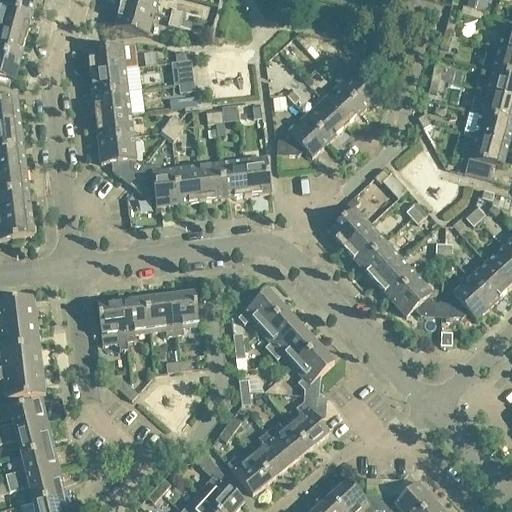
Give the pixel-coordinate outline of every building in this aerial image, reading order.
[(0,0),(0,7),(32,16),(35,0),(0,0)] [(154,15),(157,0),(120,0),(119,6),(154,15)] [(147,38),(154,15),(119,6),(113,29),(147,38)] [(0,31),(26,38),(32,16),(0,7),(0,31)] [(471,19),(473,11),(459,7),(457,15),(471,19)] [(183,23),(185,15),(171,11),(169,19),(183,23)] [(485,22),(487,14),(473,11),(471,19),(485,22)] [(181,31),(183,23),(169,19),(167,27),(181,31)] [(451,39),(455,27),(447,25),(444,36),(451,39)] [(511,54),(511,29),(503,27),(497,50),(511,54)] [(0,54),(20,60),(26,38),(0,31),(0,54)] [(460,41),(451,39),(444,36),(440,49),(448,52),(449,49),(457,52),(460,41)] [(124,71),(121,47),(86,51),(89,75),(124,71)] [(511,54),(497,50),(487,48),(481,70),(511,77),(511,54)] [(20,60),(0,54),(0,79),(14,83),(20,60)] [(189,63),(188,54),(174,56),(175,64),(189,63)] [(333,70),(324,59),(318,65),(327,76),(333,70)] [(327,76),(318,65),(311,71),(321,81),(327,76)] [(440,82),(443,71),(435,69),(432,80),(440,82)] [(511,101),(511,77),(481,70),(475,92),(511,101)] [(127,93),(124,71),(89,75),(91,98),(127,93)] [(380,97),(356,71),(338,87),(362,113),(380,97)] [(192,85),(191,77),(177,79),(178,87),(192,85)] [(436,96),(440,82),(432,80),(428,93),(436,96)] [(193,93),(192,85),(178,87),(179,95),(193,93)] [(362,113),(338,87),(321,103),(345,129),(362,113)] [(300,101),(290,90),(284,96),(293,107),(300,101)] [(511,124),(511,101),(475,92),(469,114),(480,117),(511,124)] [(129,116),(127,93),(91,98),(94,120),(129,116)] [(194,99),(168,102),(169,111),(185,109),(195,108),(194,99)] [(284,99),(272,100),(273,112),(285,111),(284,99)] [(0,126),(19,124),(16,101),(0,102),(0,126)] [(345,129),(321,103),(304,118),(329,144),(345,129)] [(261,120),(259,106),(251,107),(253,121),(261,120)] [(225,138),(223,125),(221,111),(214,112),(215,126),(217,139),(225,138)] [(215,126),(214,112),(205,113),(207,127),(215,126)] [(430,127),(423,114),(416,118),(423,131),(430,127)] [(132,139),(129,116),(94,120),(97,143),(132,139)] [(508,148),(511,132),(511,124),(480,117),(474,139),(508,148)] [(165,140),(178,123),(172,118),(158,135),(165,140)] [(329,144),(304,118),(287,134),(291,138),(284,144),(276,143),(276,158),(297,159),(304,152),(311,160),(329,144)] [(185,128),(178,123),(165,140),(171,145),(185,128)] [(0,149),(22,147),(19,124),(0,126),(0,149)] [(137,176),(144,168),(135,162),(132,139),(97,143),(100,167),(111,165),(112,175),(128,187),(137,176)] [(502,171),(508,148),(474,139),(464,177),(490,183),(494,168),(502,171)] [(0,172),(24,169),(22,147),(0,149),(0,172)] [(270,196),(266,160),(242,163),(247,198),(270,196)] [(247,198),(242,163),(220,166),(224,201),(247,198)] [(224,201),(220,166),(197,169),(201,204),(224,201)] [(0,195),(27,192),(24,169),(0,172),(0,195)] [(201,204),(197,169),(174,172),(179,207),(201,204)] [(379,186),(390,176),(384,170),(374,180),(379,186)] [(179,207),(174,172),(151,174),(152,180),(143,181),(137,176),(128,187),(144,200),(154,199),(155,210),(179,207)] [(0,218),(30,215),(27,192),(0,195),(0,218)] [(491,204),(493,196),(493,195),(480,192),(477,200),(491,204)] [(411,221),(421,211),(416,205),(405,214),(411,221)] [(484,218),(475,207),(469,213),(478,223),(484,218)] [(492,207),(487,212),(494,219),(498,214),(492,207)] [(343,252),(369,228),(353,210),(327,234),(343,252)] [(416,227),(427,217),(421,211),(411,221),(416,227)] [(478,223),(469,213),(463,218),(472,229),(478,223)] [(0,242),(33,238),(30,215),(0,218),(0,242)] [(459,221),(453,228),(458,234),(465,228),(459,221)] [(358,268),(385,244),(369,228),(343,252),(358,268)] [(511,240),(503,249),(511,259),(511,240)] [(374,285),(400,261),(385,244),(358,268),(374,285)] [(443,261),(444,247),(435,246),(435,261),(443,261)] [(451,261),(452,247),(444,247),(443,261),(451,261)] [(511,288),(511,259),(503,249),(486,265),(510,291),(511,288)] [(389,302),(415,278),(400,261),(374,285),(389,302)] [(510,291),(486,265),(469,281),(493,307),(510,291)] [(428,299),(431,296),(415,278),(389,302),(405,320),(413,312),(420,319),(441,320),(441,306),(433,305),(428,299)] [(493,307),(469,281),(451,296),(455,300),(449,306),(441,306),(441,320),(461,321),(468,315),(475,323),(493,307)] [(259,334),(284,311),(267,293),(237,320),(243,327),(249,322),(259,334)] [(245,313),(260,299),(255,294),(240,307),(245,313)] [(198,329),(194,295),(169,298),(174,339),(183,338),(182,331),(198,329)] [(0,326),(35,322),(32,297),(0,301),(0,326)] [(174,339),(169,298),(145,301),(149,335),(165,333),(165,340),(174,339)] [(149,335),(145,301),(121,304),(126,345),(135,344),(134,337),(149,335)] [(126,345),(121,304),(96,307),(101,341),(117,339),(118,346),(126,345)] [(270,356),(300,329),(284,311),(259,334),(269,345),(264,350),(270,356)] [(0,350),(38,346),(35,322),(0,326),(0,350)] [(292,369),(316,347),(300,329),(270,356),(276,363),(281,358),(292,369)] [(243,348),(242,336),(232,337),(233,349),(243,348)] [(0,375),(41,370),(38,346),(0,350),(0,359),(1,369),(0,369),(0,375)] [(320,378),(333,365),(316,347),(292,369),(302,381),(297,385),(303,393),(303,399),(318,400),(320,378)] [(245,361),(243,348),(233,349),(235,362),(245,361)] [(191,372),(190,363),(177,364),(178,374),(191,372)] [(178,374),(177,364),(165,366),(166,375),(178,374)] [(44,395),(41,370),(0,375),(0,381),(3,381),(5,400),(44,395)] [(128,388),(119,379),(112,387),(121,395),(128,388)] [(249,395),(247,382),(238,383),(239,396),(249,395)] [(137,396),(128,388),(121,395),(131,403),(137,396)] [(250,407),(249,395),(239,396),(241,408),(250,407)] [(326,400),(318,400),(303,399),(302,405),(295,411),(299,416),(287,426),(308,452),(328,436),(319,425),(324,420),(326,400)] [(0,437),(47,426),(41,402),(8,410),(12,426),(0,428),(0,437)] [(233,435),(240,425),(232,419),(225,430),(233,435)] [(53,449),(47,426),(0,437),(0,447),(16,443),(20,458),(53,449)] [(308,452),(287,426),(276,436),(271,430),(264,436),(290,467),(308,452)] [(226,445),(233,435),(225,430),(218,440),(226,445)] [(290,467),(264,436),(257,441),(262,447),(250,456),(271,482),(290,467)] [(59,473),(53,449),(20,458),(24,473),(4,478),(6,486),(59,473)] [(195,464),(201,471),(202,471),(210,481),(197,496),(202,501),(214,511),(236,511),(244,505),(213,478),(218,473),(204,456),(195,464)] [(271,482),(250,456),(238,466),(234,461),(226,467),(252,498),(271,482)] [(65,496),(59,473),(6,486),(9,495),(28,490),(32,505),(65,496)] [(425,511),(433,505),(416,486),(416,487),(408,478),(402,483),(381,482),(381,498),(379,511),(425,511)] [(161,497),(170,488),(163,481),(154,491),(161,497)] [(379,511),(381,498),(359,497),(346,483),(328,500),(338,511),(379,511)] [(161,497),(154,491),(146,500),(153,506),(161,497)] [(21,507),(22,511),(68,511),(65,496),(32,505),(21,507)] [(214,511),(202,501),(197,496),(186,507),(182,511),(214,511)] [(338,511),(328,500),(314,511),(338,511)]
